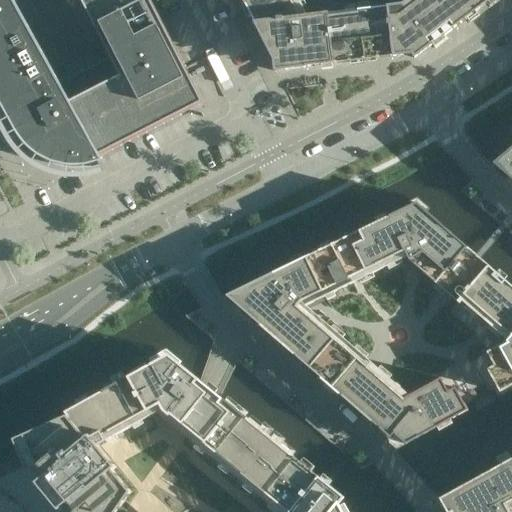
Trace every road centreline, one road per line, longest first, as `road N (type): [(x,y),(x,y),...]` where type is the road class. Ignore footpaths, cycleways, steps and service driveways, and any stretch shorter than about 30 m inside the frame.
road 1 (residential): [(175,240),(212,310),(379,457),(428,511)]
road 2 (residential): [(0,242),(249,117)]
road 3 (residential): [(0,366),(69,325),(138,261)]
road 4 (residential): [(283,184),(430,108)]
road 5 (residential): [(138,261),(124,261),(0,338)]
road 6 (residential): [(188,0),(249,117)]
road 7 (residential): [(430,108),(479,177),(511,207)]
road 8 (residential): [(175,240),(283,184)]
